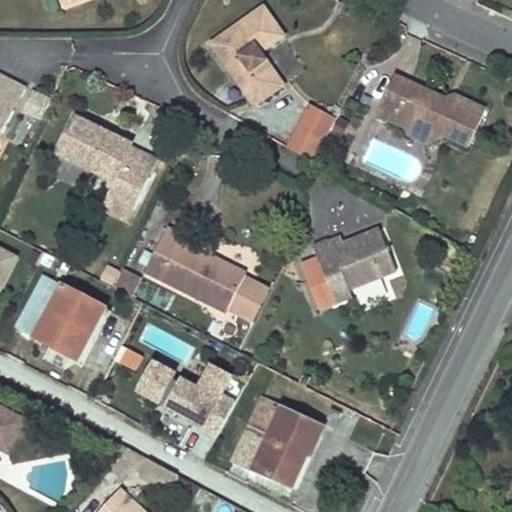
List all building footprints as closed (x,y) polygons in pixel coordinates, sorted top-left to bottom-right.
[(264,65),(258,55),(260,54),(283,38),(263,9),(212,44),(256,106),(283,87),(266,63),(264,65)] [(266,63),(260,54),(258,55),(264,65),(266,63)] [(0,103),(14,111),(26,89),(0,75),(0,103)] [(473,143),(486,116),(455,101),(449,114),(443,111),(446,105),(395,81),(378,119),(406,132),(413,135),(416,128),(446,141),(452,144),(469,152),(473,143)] [(42,120),(50,101),(33,93),(24,111),(42,120)] [(449,114),(455,101),(446,105),(443,111),(449,114)] [(0,132),(2,134),(14,111),(0,103),(0,132)] [(313,163),(336,119),(311,107),(289,149),(313,163)] [(336,147),(349,123),(339,118),(327,142),(336,147)] [(123,165),(131,148),(132,146),(77,119),(60,156),(114,182),(108,195),(136,208),(151,179),(123,165)] [(446,141),(416,128),(413,135),(406,132),(409,141),(426,150),(446,141)] [(151,179),(159,161),(131,148),(123,165),(151,179)] [(129,223),(136,208),(108,195),(101,210),(129,223)] [(247,275),(183,243),(186,238),(168,229),(146,273),(227,313),(247,275)] [(397,273),(381,231),(345,245),(334,249),(331,242),(315,249),(325,273),(332,292),(337,304),(353,298),(350,291),(397,273)] [(345,245),(342,239),(331,242),(334,249),(345,245)] [(36,272),(45,253),(32,246),(22,265),(36,272)] [(0,249),(0,288),(16,258),(0,249)] [(132,298),(142,278),(124,269),(115,289),(132,298)] [(332,292),(325,273),(314,277),(321,296),(332,292)] [(88,343),(105,309),(42,277),(15,329),(78,361),(88,343)] [(93,346),(110,312),(105,309),(88,343),(93,346)] [(137,371),(143,359),(129,351),(123,364),(137,371)] [(156,364),(140,393),(204,427),(203,431),(217,438),(237,402),(223,394),(224,393),(230,381),(232,377),(207,365),(195,387),(183,381),(177,391),(170,387),(177,375),(156,364)] [(238,399),(244,388),(230,381),(224,393),(238,399)] [(311,456),(324,428),(262,400),(234,461),(292,489),(302,468),(300,467),(306,453),(308,455),(311,456)] [(15,440),(25,421),(0,407),(0,441),(4,434),(15,440)] [(181,446),(195,455),(207,438),(193,428),(181,446)] [(0,448),(8,453),(15,440),(4,434),(0,441),(0,448)] [(112,470),(131,450),(120,444),(103,462),(112,470)] [(120,478),(142,456),(131,450),(112,470),(120,478)] [(302,468),(308,455),(306,453),(300,467),(302,468)] [(178,476),(149,460),(141,477),(170,492),(178,476)] [(193,501),(199,489),(179,479),(173,491),(193,501)] [(146,511),(121,489),(100,511),(146,511)]
